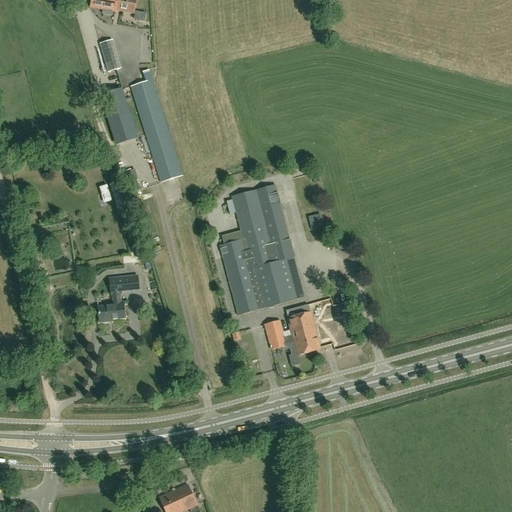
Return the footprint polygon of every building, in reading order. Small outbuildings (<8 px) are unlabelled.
[(115,12),(117,0),(92,0),(91,7),(104,10),(103,15),(111,16),(112,12),(115,12)] [(133,14),(135,0),(117,0),(115,12),(116,12),(116,10),(133,14)] [(108,73),(119,70),(111,41),(100,44),(108,73)] [(161,184),(182,177),(152,80),(130,87),(161,184)] [(136,138),(121,90),(101,96),(117,144),(136,138)] [(77,136),(57,138),(58,148),(77,147),(77,136)] [(120,182),(109,185),(117,211),(131,207),(127,197),(124,198),(120,182)] [(238,316),(293,302),(303,299),(305,296),(295,259),(276,187),(232,198),(244,241),(220,247),(238,316)] [(320,214),(309,217),(312,229),(323,226),(320,214)] [(98,308),(100,320),(100,323),(109,322),(109,320),(125,318),(124,302),(121,302),(120,295),(122,295),(122,291),(139,290),(138,277),(110,280),(111,296),(113,296),(114,306),(98,308)] [(340,316),(339,311),(345,309),(344,305),(324,310),(326,319),(340,316)] [(288,320),(292,336),(284,338),(280,322),(265,325),(271,351),(286,347),(286,345),(293,343),(297,357),(320,351),(311,314),(288,320)] [(234,335),(236,343),(243,341),(241,333),(234,335)] [(159,499),(165,511),(183,511),(197,506),(187,485),(159,499)]
